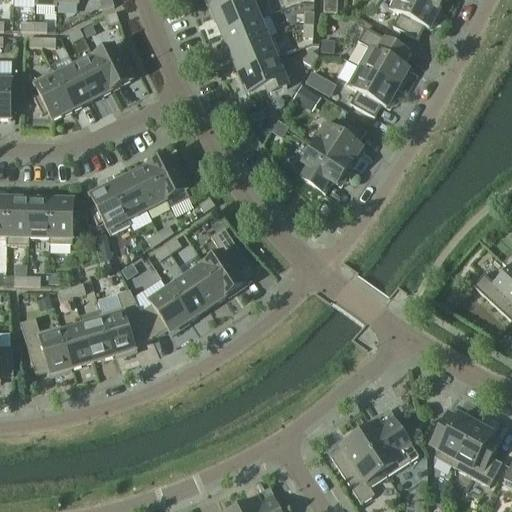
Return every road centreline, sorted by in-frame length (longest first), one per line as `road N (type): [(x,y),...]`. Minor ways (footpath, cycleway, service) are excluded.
road 1 (residential): [(0,429),(125,404),(202,368),(321,276)]
road 2 (residential): [(321,276),(377,205),(490,0)]
road 3 (residential): [(321,276),(266,226),(172,100)]
road 4 (residential): [(0,153),(54,155),(172,100)]
road 5 (residential): [(280,441),(180,493),(114,511)]
road 6 (residential): [(407,338),(280,441)]
